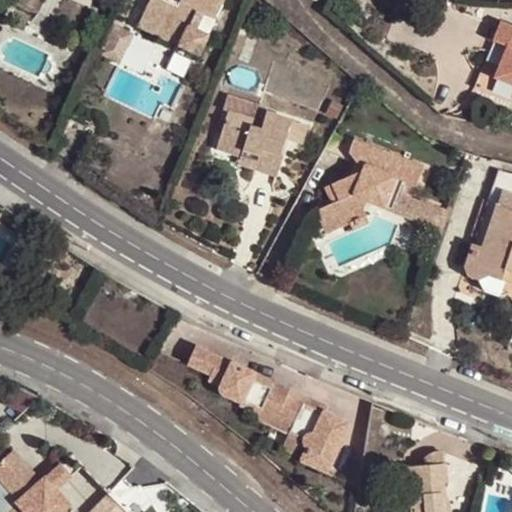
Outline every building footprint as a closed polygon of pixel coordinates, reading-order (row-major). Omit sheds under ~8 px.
[(149,0),(142,15),(184,35),(180,43),(199,52),(208,34),(190,26),(197,12),(202,1),(212,6),(214,1),(222,4),(223,0),(149,0)] [(197,12),(214,20),(222,4),(214,1),(212,6),(202,1),(197,12)] [(180,43),(184,35),(142,15),(138,24),(180,43)] [(493,79),(479,74),(473,87),(511,102),(511,87),(511,86),(511,25),(500,21),(492,40),(506,45),(493,79)] [(99,54),(119,64),(134,34),(114,24),(99,54)] [(167,69),(174,50),(162,45),(155,64),(167,69)] [(169,69),(187,75),(193,57),(175,51),(169,69)] [(254,118),(228,109),(215,149),(240,157),(244,147),(258,151),(252,169),(276,177),(288,138),(303,143),(309,126),(266,112),(261,129),(251,126),(254,118)] [(424,165),(354,138),(348,153),(362,164),(360,171),(331,184),(339,201),(332,204),(315,212),(325,234),(349,223),(365,216),(362,208),(365,200),(376,204),(379,195),(388,198),(391,189),(396,178),(416,186),(424,165)] [(240,157),(238,164),(252,169),(258,151),(244,147),(240,157)] [(332,204),(339,201),(331,184),(324,187),(332,204)] [(416,220),(423,202),(391,189),(388,198),(379,195),(376,204),(416,220)] [(511,193),(502,190),(498,205),(484,246),(474,242),(466,266),(470,277),(477,280),(487,275),(504,281),(499,297),(511,290),(511,193)] [(447,211),(423,202),(416,220),(441,230),(447,211)] [(474,242),(484,246),(498,205),(488,202),(474,242)] [(369,223),(365,216),(349,223),(352,231),(369,223)] [(54,261),(39,253),(27,277),(42,284),(54,261)] [(504,281),(487,275),(477,280),(483,292),(499,297),(504,281)] [(273,424),(285,395),(273,390),(276,383),(195,346),(188,363),(210,374),(208,379),(221,385),(220,388),(221,392),(224,394),(240,402),(239,404),(259,413),(257,417),(273,424)] [(303,403),(306,396),(276,383),(273,390),(285,395),(303,403)] [(302,460),(326,471),(349,422),(324,412),(326,405),(306,396),(303,403),(285,395),(273,424),(289,431),(304,438),(304,442),(305,445),(307,447),(302,460)] [(298,459),(302,460),(307,447),(305,445),(304,442),(304,438),(289,431),(282,445),(298,459)] [(64,511),(70,507),(56,491),(44,477),(43,476),(39,479),(13,450),(0,461),(0,480),(16,499),(14,501),(17,505),(8,511),(64,511)] [(444,511),(442,482),(446,482),(444,453),(436,454),(430,456),(424,460),(425,466),(405,467),(408,504),(410,503),(410,511),(444,511)] [(59,464),(44,477),(56,491),(71,478),(59,464)] [(127,511),(108,492),(88,511),(127,511)]
